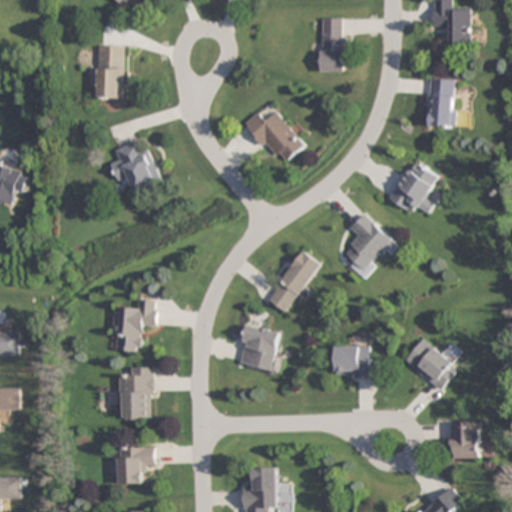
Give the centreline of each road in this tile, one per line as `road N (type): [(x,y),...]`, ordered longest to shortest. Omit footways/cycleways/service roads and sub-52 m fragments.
road 1 (residential): [(204,511),(204,346),(220,288),(272,227),(361,156),(389,88),(391,0)]
road 2 (residential): [(219,75),(228,46),(219,36),(195,34),(182,58),(191,109),(219,75)]
road 3 (residential): [(351,437),(388,464),(401,464),(414,447),(411,432),(394,421),(342,423),(351,437)]
road 4 (residential): [(272,227),(191,109)]
road 5 (residential): [(203,427),(342,423)]
